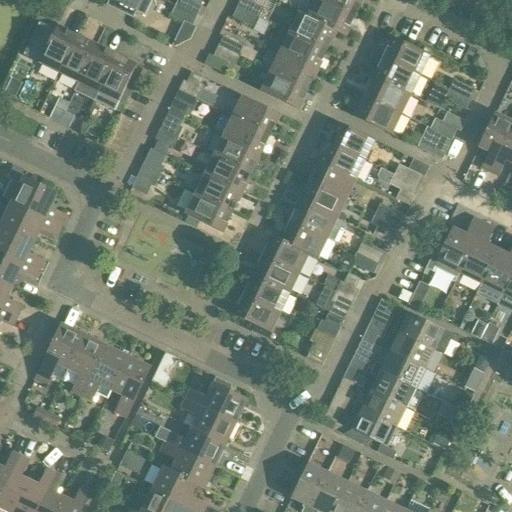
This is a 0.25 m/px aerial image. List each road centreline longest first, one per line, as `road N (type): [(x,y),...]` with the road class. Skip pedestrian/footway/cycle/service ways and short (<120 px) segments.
road 1 (residential): [(437,181),(458,163),(508,59),(396,0)]
road 2 (residential): [(296,397),(322,392),(437,181)]
road 3 (residential): [(296,397),(59,288)]
road 4 (residential): [(104,189),(117,181),(181,58)]
road 5 (residential): [(0,417),(59,288)]
road 6 (residential): [(240,511),(296,397)]
road 7 (residential): [(181,58),(76,7),(80,0)]
